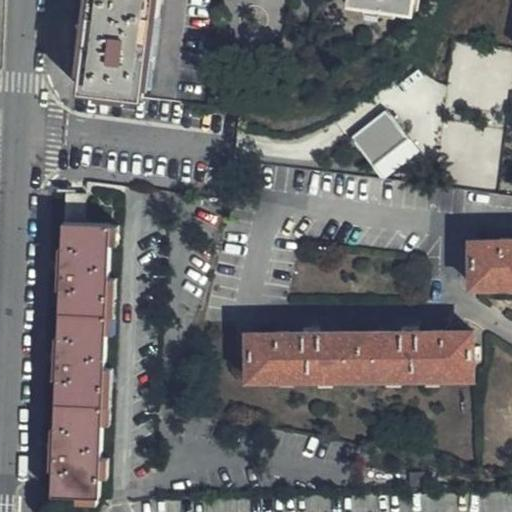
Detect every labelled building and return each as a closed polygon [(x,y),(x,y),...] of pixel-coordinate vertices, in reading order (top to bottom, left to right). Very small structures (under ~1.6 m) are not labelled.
[(94,0),(84,92),(146,100),(149,70),(153,42),(157,4),(157,0),(94,0)] [(352,0),(352,7),(414,15),(416,0),(352,0)] [(162,5),(157,4),(153,42),(158,42),(162,5)] [(158,42),(153,42),(149,70),(155,71),(158,42)] [(387,177),(421,148),(387,109),(353,138),(387,177)] [(109,369),(111,336),(118,335),(120,281),(113,281),(114,248),(121,248),(122,229),(116,229),(116,224),(88,223),(89,194),(77,196),(68,194),(66,247),(62,247),(61,288),(64,289),(62,338),(59,338),(57,379),(60,380),(58,427),(55,427),(53,472),(56,472),(55,495),(104,497),(104,477),(111,477),(112,460),(106,460),(107,424),(114,425),(114,422),(116,369),(109,369)] [(511,240),(475,241),(475,288),(508,288),(511,287),(511,240)] [(475,378),(474,332),(420,332),(420,328),(406,328),(406,332),(386,332),(386,340),(340,339),(341,332),(323,332),(323,328),(307,328),(307,332),(252,332),(252,380),(285,380),(353,379),(353,377),(375,376),(375,379),(412,378),(475,378)]
